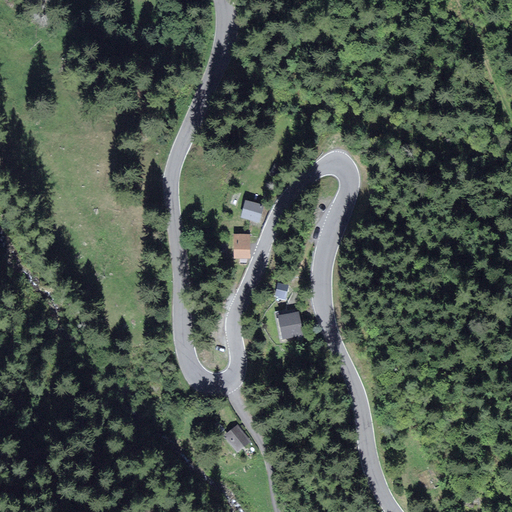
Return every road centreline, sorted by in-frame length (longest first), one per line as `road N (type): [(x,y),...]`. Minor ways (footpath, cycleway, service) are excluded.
road 1 (tertiary): [(222,0),(219,57),(171,185),(188,358),(201,381),(230,380),(237,366),(234,313),(278,215),(316,171),(344,166),(349,187),(325,250),(323,304),(355,389),(374,477),(393,511)]
road 2 (track): [(511,118),(457,0)]
